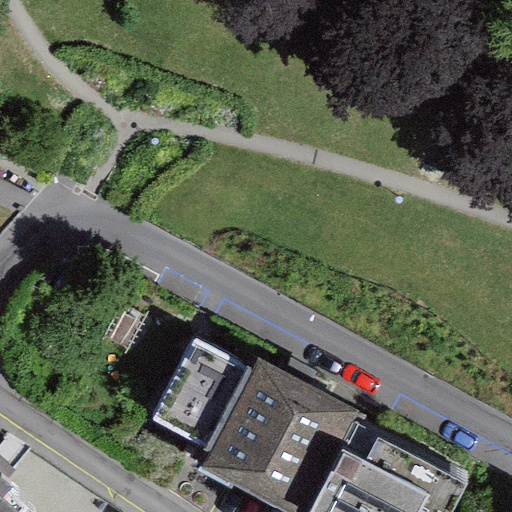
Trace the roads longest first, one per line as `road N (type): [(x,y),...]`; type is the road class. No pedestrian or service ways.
road 1 (residential): [(511,442),(72,203),(0,281)]
road 2 (residential): [(170,511),(0,397)]
